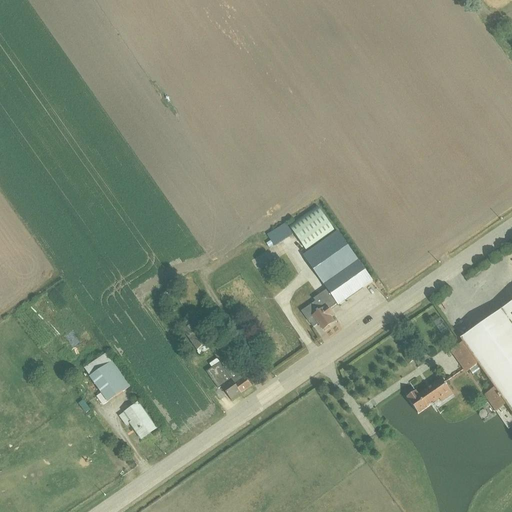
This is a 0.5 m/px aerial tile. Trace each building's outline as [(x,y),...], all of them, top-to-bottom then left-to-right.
[(318,207),(289,226),(306,250),(335,230),(318,207)] [(286,224),(267,236),(275,247),(293,235),(286,224)] [(316,302),(302,312),(310,324),(310,323),(314,328),(319,324),(323,330),(324,330),(325,331),(329,328),(328,327),(334,323),(330,317),(332,315),(329,310),(337,304),(339,306),(373,282),(338,232),(303,256),(327,290),(314,299),(316,302)] [(171,289),(160,296),(163,301),(174,293),(171,289)] [(463,343),(452,351),(466,373),(470,370),(473,376),(482,370),(495,389),(485,395),(496,412),(507,404),(511,412),(511,303),(461,340),(463,343)] [(193,324),(183,331),(197,351),(200,356),(210,349),(193,324)] [(222,365),(242,394),(252,387),(245,377),(247,376),(240,366),(235,370),(232,366),(238,362),(234,357),(232,359),(224,348),(215,354),(222,365)] [(407,353),(404,354),(406,357),(405,358),(409,365),(415,361),(410,354),(409,355),(407,353)] [(90,377),(113,362),(107,354),(85,369),(90,377)] [(242,394),(222,365),(220,363),(217,360),(211,364),(213,368),(207,372),(219,389),(222,387),(231,401),(242,394)] [(113,362),(90,377),(102,394),(98,397),(103,406),(130,387),(113,362)] [(417,392),(407,398),(419,416),(428,409),(427,408),(440,400),(442,402),(453,393),(443,380),(419,395),(417,392)] [(84,401),(79,404),(86,414),(91,411),(84,401)] [(139,403),(119,417),(126,427),(131,424),(141,439),(156,429),(139,403)]
